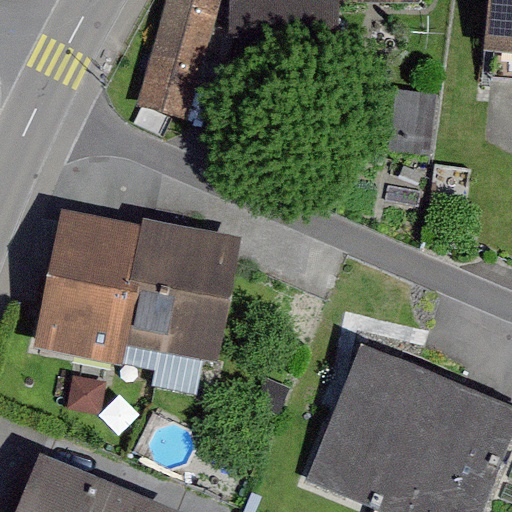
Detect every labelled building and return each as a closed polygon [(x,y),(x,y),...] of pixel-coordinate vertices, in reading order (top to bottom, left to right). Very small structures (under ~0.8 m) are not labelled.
[(169,0),(142,98),(190,112),(221,0),(169,0)] [(511,0),(497,0),(492,47),(511,49),(511,0)] [(231,240),(66,215),(48,331),(213,356),(231,240)] [(136,346),(133,365),(203,378),(206,359),(136,346)] [(478,511),(511,425),(511,412),(362,355),(315,475),(411,511),(478,511)] [(155,511),(40,464),(19,511),(155,511)]
